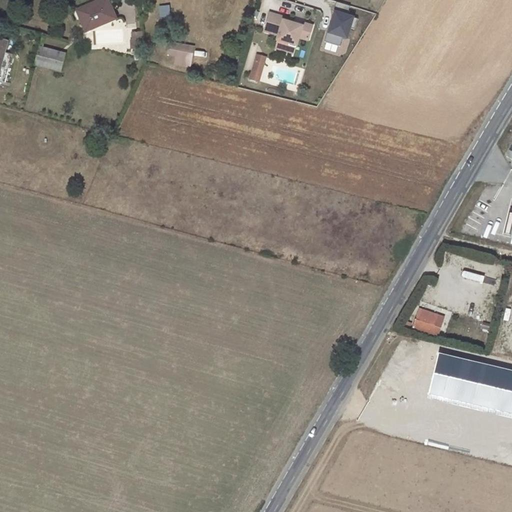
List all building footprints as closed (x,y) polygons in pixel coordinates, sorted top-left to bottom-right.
[(92,8),(79,13),(87,32),(116,19),(108,0),(103,0),(91,5),(92,8)] [(161,19),(172,19),(171,6),(160,6),(161,19)] [(322,50),(339,54),(344,27),(355,29),(357,16),(329,11),(322,50)] [(278,41),(289,45),(297,47),(299,40),(308,42),(312,27),(303,25),(302,28),(292,25),(283,23),(284,19),(270,15),(265,33),(279,37),(278,41)] [(141,32),(132,33),(133,50),(142,49),(141,32)] [(0,85),(5,87),(14,56),(5,53),(8,42),(0,40),(0,85)] [(171,44),(169,54),(192,58),(194,49),(171,44)] [(41,47),(36,66),(61,72),(66,54),(41,47)] [(247,78),(258,82),(266,57),(255,53),(247,78)] [(470,276),(473,262),(456,258),(453,272),(470,276)] [(445,317),(419,307),(410,329),(437,339),(445,317)]
